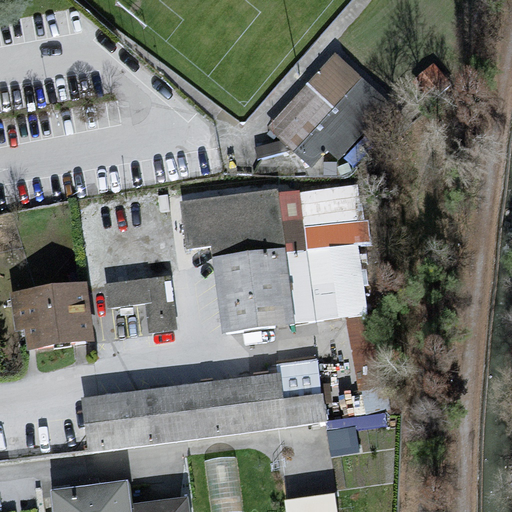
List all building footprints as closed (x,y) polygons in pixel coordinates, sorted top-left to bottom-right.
[(337,50),(270,127),(314,165),(326,151),(340,164),(396,101),(337,50)] [(283,145),(259,149),(263,173),(287,168),(283,145)] [(184,209),(190,254),(213,251),(224,339),(371,320),(361,248),(308,255),(305,230),(366,222),(361,186),(184,209)] [(174,284),(109,292),(112,313),(147,308),(150,337),(180,334),(174,284)] [(86,290),(10,298),(15,341),(23,340),(33,339),(35,355),(100,348),(93,289),(86,290)] [(284,376),(84,403),(92,458),(327,426),(324,401),(288,406),(284,376)] [(132,511),(130,490),(55,499),(56,511),(191,511),(191,505),(135,511),(132,511)] [(338,511),(337,502),(288,508),(288,511),(338,511)]
